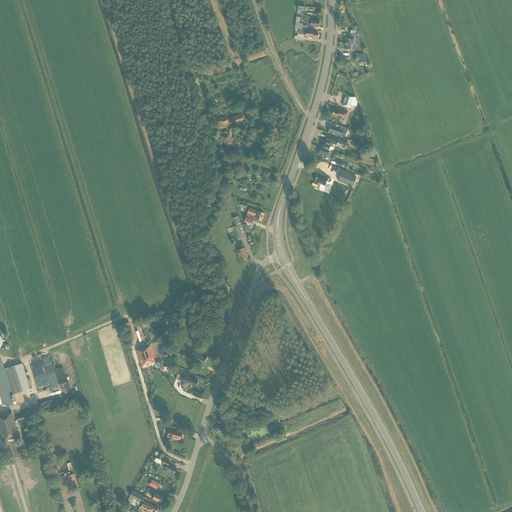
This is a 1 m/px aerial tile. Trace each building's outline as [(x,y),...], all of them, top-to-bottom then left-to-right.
[(298,31),(298,34),(306,35),(306,34),(309,34),(309,37),(318,38),(318,33),(313,32),(313,30),(306,29),(306,30),(299,29),(298,31)] [(351,29),(350,37),(350,39),(347,38),(346,38),(346,43),(358,45),(360,46),(360,43),(358,38),(355,38),(356,34),(354,34),(355,30),(351,29)] [(354,97),(346,94),(342,105),(350,108),(354,97)] [(345,120),(348,112),(338,108),(337,111),(334,110),(332,115),(336,117),(345,120)] [(226,116),(216,119),(217,123),(222,121),(223,124),(230,121),(231,124),(244,119),(241,114),(227,119),(226,116)] [(330,128),(329,132),(341,137),(343,131),(346,133),(347,128),(341,126),(339,131),(330,128)] [(221,136),(224,144),(226,144),(227,147),(232,145),(230,142),(232,141),(229,133),(228,131),(223,132),(224,135),(221,136)] [(336,145),(338,140),(335,139),(327,136),(326,141),(329,142),(333,144),(336,145)] [(345,145),(347,140),(340,137),(338,143),(345,145)] [(332,147),(333,144),(329,142),(329,144),(323,142),(321,147),(329,150),(330,147),(332,147)] [(330,158),(335,159),(337,153),(329,151),(329,152),(320,149),(319,155),(327,158),(327,156),(331,157),(330,158)] [(342,172),(338,181),(353,187),(356,177),(342,172)] [(331,179),(318,174),(315,182),(325,186),(327,181),(330,182),(331,179)] [(257,211),(249,208),(244,222),(252,224),(255,216),(257,217),(256,219),(261,221),(264,213),(259,211),(258,212),(257,211)] [(235,225),(241,223),(239,216),(232,219),(235,225)] [(239,238),(245,236),(241,223),(235,225),(239,238)] [(240,260),(248,258),(244,248),(243,244),(239,245),(241,249),(237,251),(240,260)] [(133,334),(129,322),(123,324),(127,336),(133,334)] [(150,345),(140,348),(140,349),(136,350),(141,367),(155,363),(150,345)] [(206,358),(207,356),(206,355),(200,352),(196,350),(194,352),(199,355),(197,357),(204,361),(205,361),(205,360),(206,359),(206,358)] [(0,360),(0,359),(0,405),(5,403),(6,407),(14,404),(11,395),(28,390),(30,389),(22,363),(20,364),(5,368),(12,393),(10,393),(0,360)] [(182,381),(182,382),(188,384),(189,383),(192,384),(196,385),(198,380),(190,378),(191,377),(185,375),(184,376),(182,381)] [(48,378),(36,381),(39,389),(50,386),(48,378)] [(17,430),(15,424),(12,411),(0,414),(0,429),(4,441),(19,437),(17,430)] [(227,434),(229,430),(226,428),(226,429),(224,428),(224,427),(221,426),(217,424),(216,427),(215,427),(214,429),(215,429),(214,430),(222,433),(222,432),(225,433),(227,434)] [(168,430),(169,430),(167,437),(172,438),(173,437),(180,440),(182,433),(175,431),(176,427),(169,426),(168,430)] [(170,461),(165,459),(162,464),(167,466),(165,470),(174,474),(177,468),(169,464),(170,461)] [(69,470),(73,469),(71,462),(67,463),(69,470),(59,473),(60,477),(70,474),(69,470)] [(78,486),(74,474),(66,476),(70,489),(78,486)] [(152,480),(150,485),(157,489),(160,484),(152,480)] [(133,491),(130,497),(142,503),(145,498),(133,491)] [(154,497),(153,499),(160,503),(161,502),(162,502),(162,500),(164,497),(158,495),(159,494),(156,493),(151,491),(150,494),(154,497)] [(157,510),(158,507),(151,504),(150,505),(144,502),(141,507),(146,509),(147,509),(148,509),(152,511),(156,511),(157,511),(157,510)]
